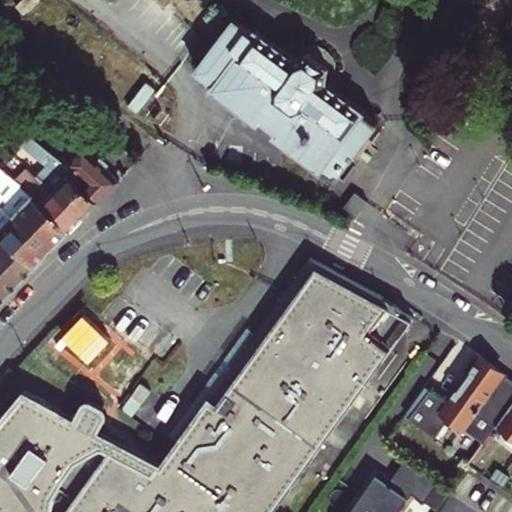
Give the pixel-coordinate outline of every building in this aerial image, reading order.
[(199,0),(180,0),(202,27),(217,38),(226,26),(213,16),(199,0)] [(255,27),(236,13),(226,26),(217,38),(197,65),(216,80),(213,83),(261,120),(265,116),(278,127),(276,131),(293,144),(335,175),(376,122),(319,80),(322,75),(323,66),(309,56),(300,60),(297,64),(253,30),(255,27)] [(55,187),(84,212),(99,196),(80,180),(62,165),(67,159),(32,130),(23,141),(48,163),(39,174),(41,176),(55,187)] [(84,174),(80,180),(99,196),(117,177),(86,148),(72,163),(84,174)] [(7,159),(3,164),(27,185),(32,180),(7,159)] [(74,224),(84,212),(55,187),(41,176),(30,188),(35,191),(44,199),(74,224)] [(369,197),(358,189),(345,205),(357,213),(369,197)] [(0,230),(4,234),(38,263),(74,224),(44,199),(35,191),(7,220),(2,216),(5,213),(0,208),(0,230)] [(0,303),(38,263),(4,234),(0,237),(0,303)] [(273,511),(413,311),(335,266),(308,253),(160,464),(100,430),(113,407),(114,395),(113,393),(111,391),(110,390),(108,389),(105,387),(103,387),(100,387),(98,387),(93,391),(90,394),(77,417),(26,388),(0,419),(0,504),(9,511),(273,511)] [(497,420),(511,398),(511,373),(484,354),(451,400),(442,412),(450,418),(482,440),(497,420)] [(450,418),(442,412),(451,400),(433,387),(412,416),(438,435),(450,418)] [(511,398),(497,420),(511,431),(511,398)] [(380,467),(411,489),(415,484),(429,464),(409,449),(394,469),(384,462),(380,467)] [(429,464),(415,484),(427,493),(442,473),(429,464)] [(395,511),(411,489),(380,467),(366,487),(365,486),(346,511),(395,511)]
